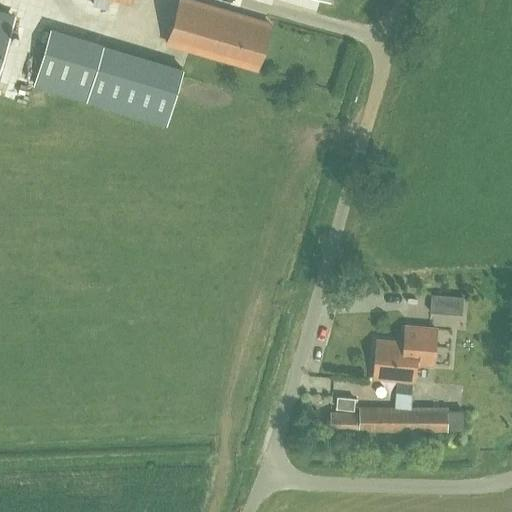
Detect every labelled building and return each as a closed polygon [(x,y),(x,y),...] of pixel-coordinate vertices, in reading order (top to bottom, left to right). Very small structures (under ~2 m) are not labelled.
[(0,0),(0,77),(8,80),(31,3),(21,0),(0,0)] [(257,68),(270,24),(188,0),(179,0),(167,42),(257,68)] [(36,81),(35,84),(89,100),(105,45),(51,29),(36,81)] [(171,123),(182,81),(103,60),(91,102),(171,123)] [(437,294),(437,312),(492,310),(492,291),(437,294)] [(405,326),(403,342),(417,343),(415,363),(432,365),(436,329),(405,326)] [(485,331),(471,329),(469,344),(484,345),(485,331)] [(417,343),(403,342),(376,339),(372,378),(414,381),(415,363),(417,343)] [(461,411),(448,410),(448,405),(409,404),(409,401),(399,401),(399,406),(358,406),(358,413),(330,412),(330,429),(358,429),(358,430),(447,430),(447,426),(461,426),(461,411)]
